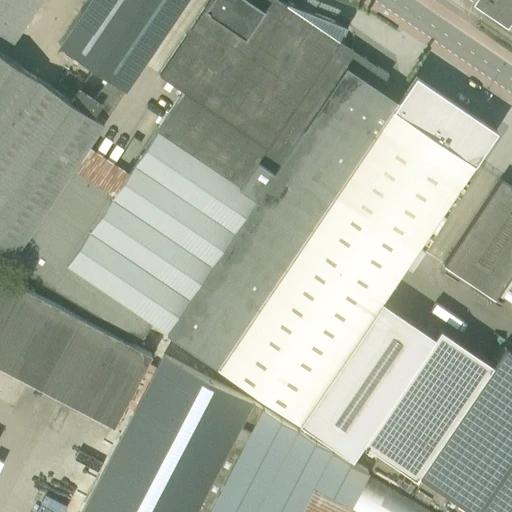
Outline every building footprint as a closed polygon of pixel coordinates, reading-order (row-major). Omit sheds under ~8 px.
[(0,0),(0,27),(18,39),(42,0),(0,0)] [(209,0),(159,75),(183,91),(156,131),(112,198),(71,170),(12,256),(7,263),(140,342),(153,322),(165,331),(216,365),(391,106),(396,99),(379,87),(388,74),(355,51),(279,0),(209,0)] [(125,90),(185,0),(87,0),(58,44),(125,90)] [(511,0),(472,0),(511,27),(511,0)] [(71,170),(103,122),(0,52),(0,247),(12,256),(71,170)] [(396,99),(391,106),(474,162),(496,129),(415,73),(396,99)] [(381,299),(474,162),(391,106),(216,365),(298,421),(381,299)] [(511,186),(500,179),(443,264),(494,298),(511,271),(511,186)] [(0,366),(113,425),(151,353),(0,274),(0,366)] [(413,476),(416,471),(492,361),(439,325),(432,334),(381,299),(298,421),(348,455),(360,438),(413,476)] [(492,361),(416,471),(475,511),(511,511),(511,351),(503,345),(492,361)] [(193,511),(252,401),(163,354),(81,511),(193,511)] [(252,401),(193,511),(295,511),(310,484),(351,505),(368,471),(252,401)]
